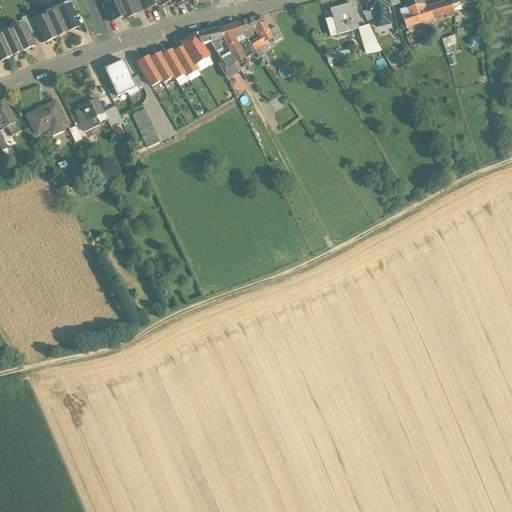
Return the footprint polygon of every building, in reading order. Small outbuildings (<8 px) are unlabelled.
[(126,15),(118,0),(105,0),(107,4),(114,19),(115,20),(125,16),(126,15)] [(118,0),(126,15),(125,16),(127,19),(138,13),(137,12),(132,1),(131,0),(118,0)] [(138,0),(133,0),(132,1),(137,12),(143,10),(138,0)] [(148,7),(144,0),(138,0),(143,10),(148,7)] [(144,0),(148,7),(149,8),(159,4),(160,3),(158,0),(144,0)] [(365,0),(368,11),(372,10),(374,19),(375,21),(389,18),(386,8),(390,7),(388,0),(365,0)] [(405,0),(407,9),(407,10),(421,6),(422,6),(420,0),(405,0)] [(79,13),(74,1),(68,4),(70,8),(70,7),(74,16),(79,13)] [(67,2),(57,7),(59,12),(70,8),(68,4),(67,2)] [(443,4),(429,9),(423,10),(421,6),(407,10),(407,9),(400,10),(406,27),(432,19),(445,15),(453,12),(452,6),(450,2),(449,2),(443,4)] [(493,48),(511,45),(511,3),(510,4),(511,7),(491,10),(493,17),(499,15),(500,20),(495,20),(496,25),(489,26),(493,48)] [(114,19),(107,4),(102,6),(109,22),(114,19)] [(351,4),(330,10),(332,17),(332,18),(325,20),(330,36),(338,34),(338,35),(358,29),(351,4)] [(74,16),(70,7),(70,8),(59,12),(59,13),(68,32),(67,32),(68,33),(79,28),(74,16)] [(374,19),(372,10),(368,11),(362,13),(367,21),(374,19)] [(68,32),(59,13),(59,12),(47,17),(47,18),(48,18),(57,37),(67,32),(68,32)] [(29,21),(27,16),(21,19),(24,27),(25,26),(29,35),(34,33),(29,21)] [(260,16),(237,24),(242,34),(245,39),(250,37),(248,31),(256,28),(260,35),(268,31),(260,16)] [(35,18),(29,21),(34,33),(40,30),(36,23),(37,23),(35,18)] [(57,37),(48,18),(47,18),(37,23),(36,23),(40,30),(46,43),(57,38),(57,37)] [(237,24),(218,31),(224,42),(231,54),(239,49),(237,46),(233,39),(242,34),(237,24)] [(29,35),(25,26),(24,27),(14,31),(14,32),(22,51),(22,52),(34,47),(29,35)] [(358,29),(363,45),(376,42),(369,26),(358,29)] [(275,27),(268,31),(272,39),(274,43),(282,39),(275,27)] [(218,31),(217,30),(195,35),(201,46),(210,43),(217,53),(222,50),(218,44),(224,42),(218,31)] [(22,51),(14,32),(14,31),(2,36),(2,37),(3,37),(11,56),(12,56),(22,51)] [(268,31),(260,35),(261,37),(265,45),(271,42),(270,40),(272,39),(268,31)] [(195,35),(182,43),(185,48),(195,66),(209,58),(201,46),(195,35)] [(457,45),(454,36),(442,40),(444,49),(445,49),(457,45)] [(0,37),(0,60),(1,62),(12,57),(12,56),(11,56),(3,37),(2,37),(0,37)] [(261,37),(255,41),(259,49),(265,45),(261,37)] [(246,40),(237,46),(239,49),(241,53),(242,54),(252,47),(250,44),(246,40)] [(259,49),(255,41),(250,44),(252,47),(256,53),(260,50),(259,49)] [(457,45),(445,49),(446,54),(459,50),(457,45)] [(185,48),(174,54),(186,74),(187,77),(198,71),(195,66),(185,48)] [(239,49),(231,54),(233,57),(241,53),(239,49)] [(173,51),(162,57),(174,78),(175,80),(186,74),(174,54),(173,51)] [(241,53),(233,57),(237,64),(240,70),(248,65),(242,54),(241,53)] [(338,53),(326,56),(328,64),(340,61),(338,53)] [(161,55),(150,61),(162,81),(164,83),(174,78),(162,57),(161,55)] [(233,57),(219,65),(223,72),(228,68),(237,64),(233,57)] [(150,61),(149,58),(139,64),(152,87),(162,81),(150,61)] [(124,61),(114,65),(127,93),(137,89),(132,79),(124,61)] [(118,98),(127,93),(114,65),(104,70),(113,88),(118,98)] [(232,76),(228,68),(223,72),(226,79),(232,76)] [(137,77),(132,79),(137,89),(142,87),(137,77)] [(118,99),(113,88),(108,90),(113,101),(118,99)] [(97,101),(82,108),(83,110),(89,121),(96,117),(100,125),(108,122),(108,121),(104,113),(97,101)] [(56,103),(27,117),(36,136),(55,126),(58,133),(68,128),(56,103)] [(115,108),(104,113),(108,121),(108,122),(110,126),(114,124),(114,125),(122,122),(119,116),(115,108)] [(8,109),(0,113),(0,131),(7,128),(12,137),(20,132),(8,109)] [(83,110),(75,114),(77,117),(80,115),(84,124),(89,121),(83,110)] [(146,112),(133,118),(148,150),(160,145),(146,112)] [(75,127),(69,130),(75,143),(82,140),(75,127)]
